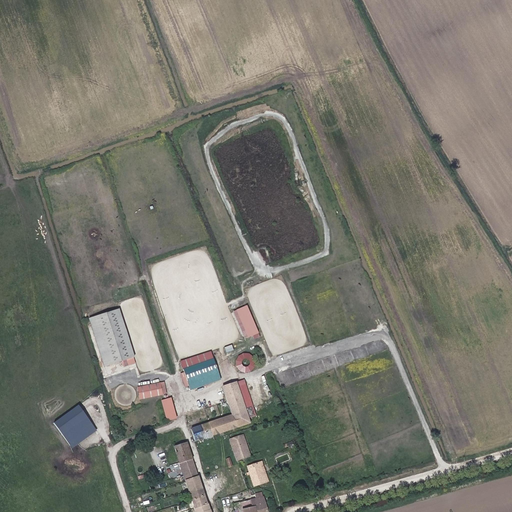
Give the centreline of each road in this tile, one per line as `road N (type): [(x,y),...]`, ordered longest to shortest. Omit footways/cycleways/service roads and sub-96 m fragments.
road 1 (unknown): [(277,372),(391,341),(449,467)]
road 2 (track): [(511,449),(293,511)]
